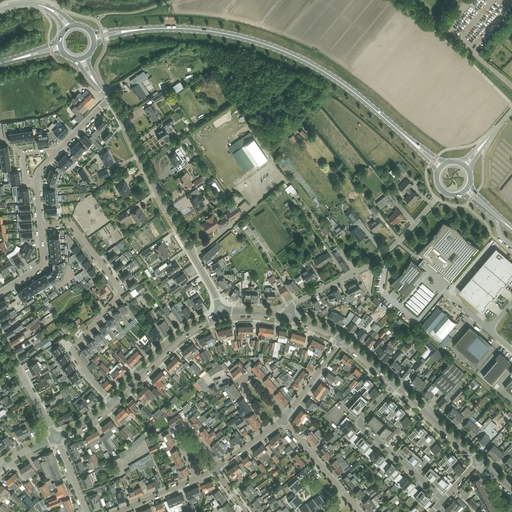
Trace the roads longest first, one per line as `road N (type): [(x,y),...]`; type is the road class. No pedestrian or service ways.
road 1 (primary): [(128,31),(219,32),(287,52),(344,85),(415,145)]
road 2 (residential): [(38,226),(67,224),(117,291),(70,351),(111,402)]
road 3 (tertiary): [(223,308),(109,98)]
road 4 (residential): [(288,317),(293,304),(368,267),(431,205)]
road 5 (track): [(390,0),(511,103)]
road 6 (residential): [(111,402),(171,343),(223,308)]
road 7 (residential): [(268,429),(237,382),(247,373),(287,415)]
